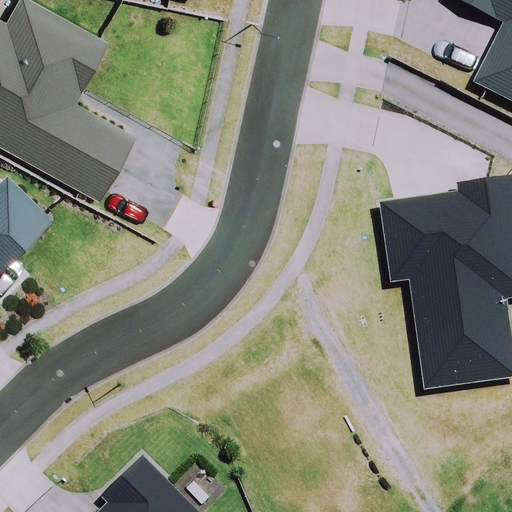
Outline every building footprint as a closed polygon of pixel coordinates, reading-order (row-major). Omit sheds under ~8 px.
[(475,87),(511,106),(511,0),(449,0),(505,28),(475,87)] [(0,28),(0,150),(93,201),(127,139),(66,106),(99,47),(16,2),(1,29),(0,28)] [(0,264),(51,214),(8,172),(0,180),(0,264)] [(458,202),(378,212),(388,286),(408,284),(423,394),(511,382),(501,306),(511,304),(511,200),(510,184),(456,192),(458,202)] [(201,511),(147,457),(109,494),(116,502),(106,511),(201,511)]
